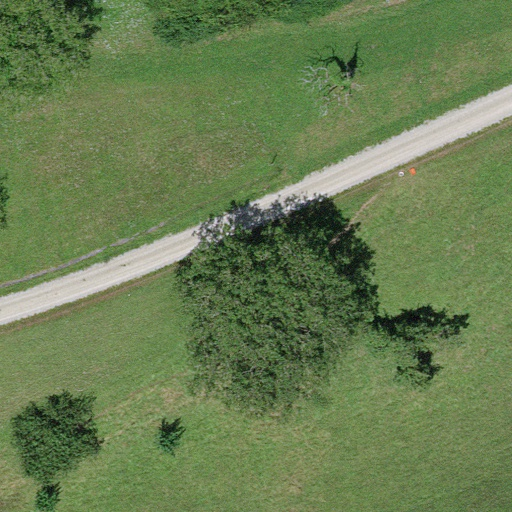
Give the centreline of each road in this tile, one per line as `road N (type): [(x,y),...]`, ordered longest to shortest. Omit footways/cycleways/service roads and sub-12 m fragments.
road 1 (track): [(0,313),(511,102)]
road 2 (track): [(507,0),(313,46),(5,80)]
